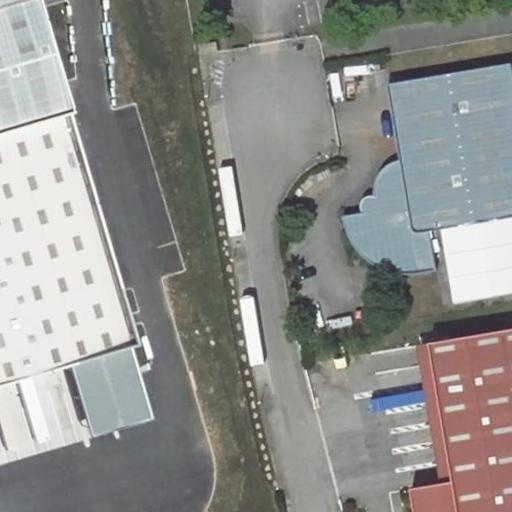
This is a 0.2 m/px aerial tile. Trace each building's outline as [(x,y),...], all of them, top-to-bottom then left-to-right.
[(0,0),(0,377),(125,340),(24,0),(0,0)] [(199,45),(202,55),(220,52),(218,41),(199,45)] [(511,62),(389,85),(401,161),(398,161),(393,162),(380,173),(376,181),(375,187),(375,194),(363,213),(344,216),(346,225),(353,240),(358,248),(365,256),(370,261),(377,266),(386,270),(397,273),(411,275),(423,274),(438,271),(431,232),(511,218),(511,62)] [(454,299),(508,295),(503,243),(450,248),(454,299)] [(511,511),(511,330),(431,344),(455,482),(412,489),(415,511),(511,511)]
